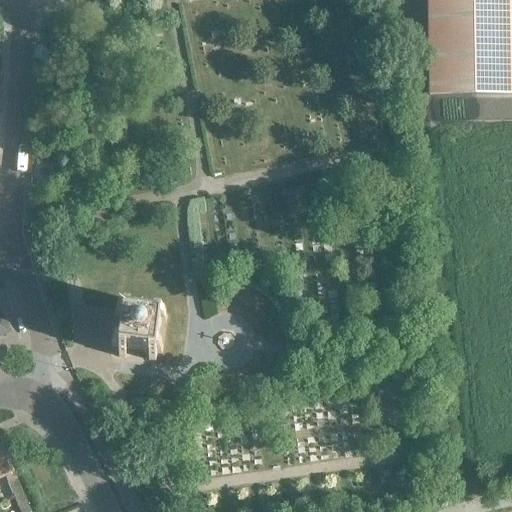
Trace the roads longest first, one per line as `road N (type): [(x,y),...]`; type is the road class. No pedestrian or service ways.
road 1 (residential): [(18,272),(8,230),(24,0)]
road 2 (secondary): [(109,511),(62,424),(27,396)]
road 3 (residential): [(27,396),(43,367),(40,332),(18,272)]
